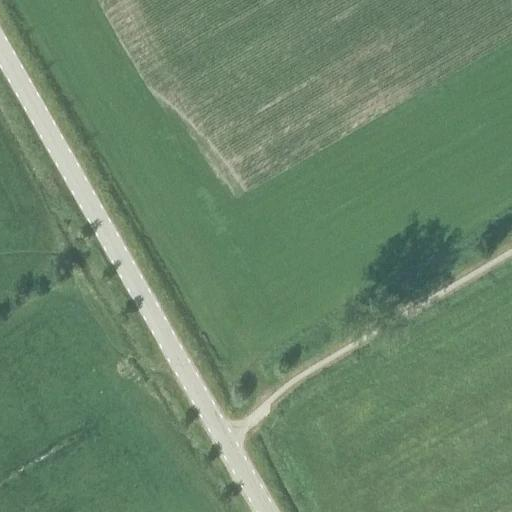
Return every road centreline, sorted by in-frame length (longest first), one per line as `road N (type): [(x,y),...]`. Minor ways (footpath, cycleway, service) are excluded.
road 1 (tertiary): [(223,436),(0,46)]
road 2 (track): [(511,241),(278,382),(258,413)]
